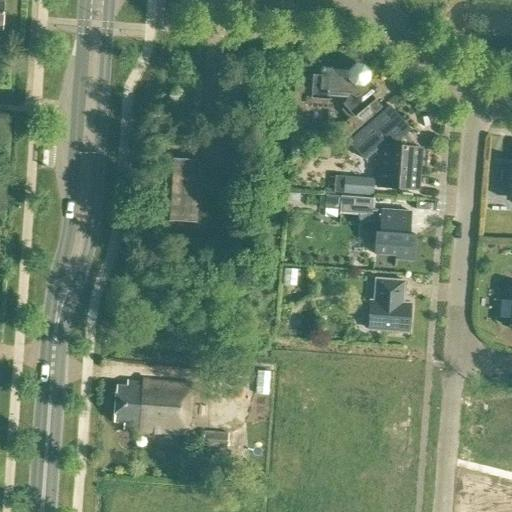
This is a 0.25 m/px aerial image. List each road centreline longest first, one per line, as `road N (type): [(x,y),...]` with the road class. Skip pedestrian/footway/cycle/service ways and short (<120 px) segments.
road 1 (secondary): [(54,339),(89,237),(108,0)]
road 2 (secondary): [(84,0),(68,223),(49,308),(54,339)]
road 3 (residential): [(463,360),(474,99)]
road 4 (secondary): [(41,511),(54,339)]
road 5 (residential): [(441,511),(449,397),(463,360)]
road 6 (unclassified): [(474,99),(365,0)]
